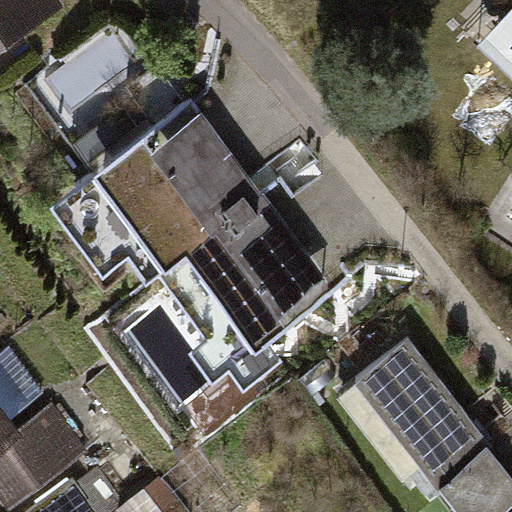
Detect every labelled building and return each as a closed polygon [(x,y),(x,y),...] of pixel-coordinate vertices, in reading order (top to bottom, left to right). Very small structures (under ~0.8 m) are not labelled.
[(0,0),(0,45),(74,0),(0,0)] [(153,263),(235,205),(171,112),(63,186),(127,279),(153,263)] [(235,205),(153,263),(221,359),(321,287),(254,192),(235,205)] [(0,323),(0,492),(39,468),(60,502),(140,451),(96,383),(55,409),(0,323)] [(496,511),(511,501),(511,493),(397,340),(345,379),(445,511),(496,511)]
